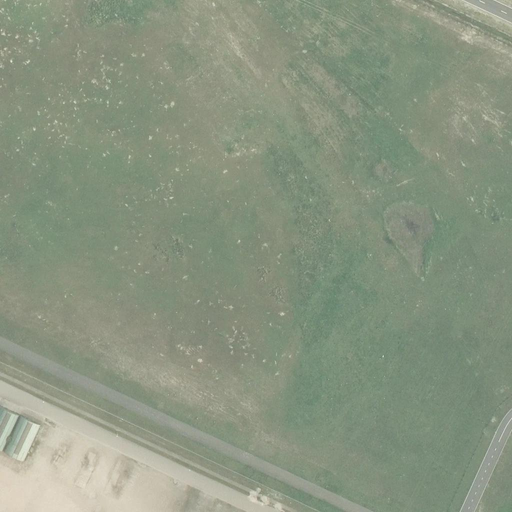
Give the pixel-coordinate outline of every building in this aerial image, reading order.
[(0,451),(2,452),(19,416),(0,406),(0,451)] [(24,463),(41,427),(19,416),(2,452),(24,463)] [(166,484),(170,474),(147,464),(143,474),(166,484)] [(190,501),(187,508),(194,510),(200,492),(188,488),(185,499),(190,501)] [(197,502),(192,511),(210,511),(212,508),(197,502)]
